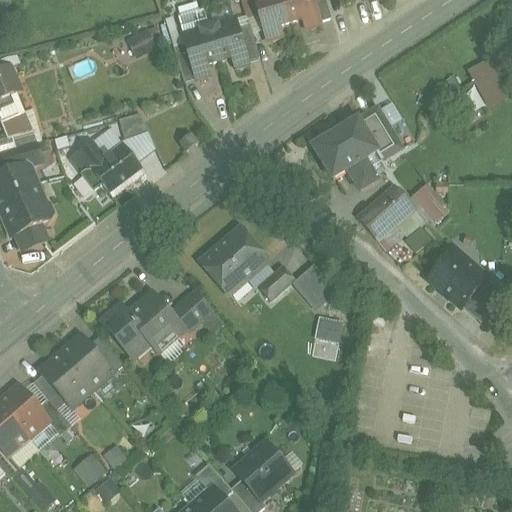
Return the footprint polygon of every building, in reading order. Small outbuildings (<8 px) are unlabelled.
[(242,0),(249,21),(260,17),(254,0),(242,0)] [(254,0),(260,17),(268,44),(283,39),(279,28),(292,24),(284,0),(254,0)] [(284,0),(292,24),(304,21),(307,32),(322,28),(321,24),(313,0),(284,0)] [(325,0),(313,0),(321,24),(332,21),(325,0)] [(236,22),(210,30),(220,64),(232,60),(235,72),(250,68),(249,64),(239,30),(236,22)] [(261,61),(250,26),(239,30),(249,64),(261,61)] [(158,28),(129,40),(137,60),(167,48),(158,28)] [(210,30),(183,38),(185,46),(196,80),(197,83),(211,79),(208,68),(220,64),(210,30)] [(185,46),(174,49),(184,84),(196,80),(185,46)] [(510,98),(490,62),(469,74),(489,110),(510,98)] [(0,76),(0,111),(4,110),(1,104),(22,96),(12,71),(0,76)] [(385,163),(402,153),(378,112),(360,122),(379,154),(385,163)] [(25,114),(2,125),(9,142),(35,134),(25,114)] [(141,117),(120,123),(125,143),(126,142),(126,144),(137,141),(137,139),(149,136),(141,117)] [(379,154),(360,122),(314,150),(333,182),(349,172),(361,192),(376,183),(364,162),(379,154)] [(123,148),(105,161),(93,145),(72,161),(95,192),(103,186),(113,200),(145,176),(123,148)] [(37,147),(3,157),(10,176),(25,169),(25,171),(43,166),(37,147)] [(10,176),(0,179),(0,210),(1,213),(12,209),(17,196),(36,187),(33,188),(25,171),(25,169),(10,176)] [(36,187),(17,196),(12,209),(1,213),(2,215),(5,213),(15,238),(16,238),(42,227),(51,223),(54,216),(50,207),(43,204),(36,187)] [(427,188),(413,199),(435,225),(448,214),(427,188)] [(396,190),(359,222),(378,244),(410,216),(415,212),(396,190)] [(410,216),(378,244),(387,254),(419,226),(410,216)] [(42,227),(16,238),(22,254),(49,242),(42,227)] [(242,232),(202,267),(229,298),(268,263),(242,232)] [(488,282),(454,253),(429,282),(463,310),(488,282)] [(294,288),(315,313),(337,294),(315,269),(294,288)] [(284,271),(261,291),(271,303),(294,283),(284,271)] [(488,282),(463,310),(481,326),(506,298),(488,282)] [(225,328),(196,294),(170,317),(183,332),(184,333),(190,326),(194,331),(202,324),(213,337),(225,328)] [(129,319),(121,310),(103,326),(133,360),(150,346),(158,355),(183,332),(170,317),(153,298),(129,319)] [(320,319),(315,340),(339,345),(343,324),(320,319)] [(91,349),(82,339),(61,357),(93,393),(114,375),(103,362),(91,349)] [(112,355),(100,341),(91,349),(103,362),(112,355)] [(112,355),(103,362),(114,375),(123,367),(112,355)] [(93,393),(61,357),(40,375),(67,406),(72,411),(93,393)] [(67,406),(43,378),(34,386),(48,403),(58,414),(67,406)] [(38,411),(19,389),(0,406),(0,408),(29,442),(49,425),(50,424),(38,411)] [(58,414),(48,403),(38,411),(50,424),(49,425),(61,439),(72,430),(58,414)] [(29,442),(0,408),(0,449),(9,459),(29,442)] [(51,444),(39,454),(48,465),(60,455),(51,444)] [(267,446),(235,474),(242,483),(261,504),(262,503),(293,476),(267,446)] [(118,448),(104,459),(116,473),(129,462),(118,448)] [(9,459),(0,449),(0,469),(11,482),(14,480),(22,473),(9,459)] [(92,459),(75,472),(89,489),(106,476),(92,459)] [(231,492),(210,467),(196,479),(210,494),(214,491),(224,503),(233,494),(231,492)] [(22,473),(14,480),(41,511),(43,511),(57,501),(42,484),(38,488),(23,471),(22,473)] [(111,482),(98,492),(109,505),(122,495),(111,482)] [(261,504),(242,483),(231,492),(233,494),(248,511),(263,511),(267,509),(262,503),(261,504)] [(189,511),(231,511),(224,503),(214,491),(210,494),(189,511)]
